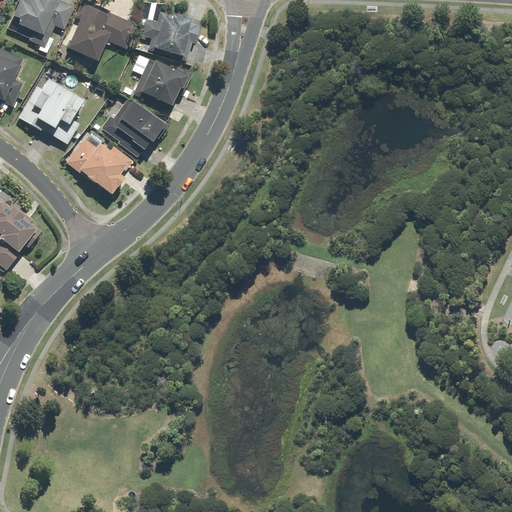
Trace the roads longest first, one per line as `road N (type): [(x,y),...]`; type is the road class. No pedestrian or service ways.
road 1 (tertiary): [(100,248),(168,193),(202,143),(228,91),(246,9)]
road 2 (tertiary): [(4,363),(53,292),(100,248)]
road 3 (residential): [(0,146),(39,176),(100,248)]
